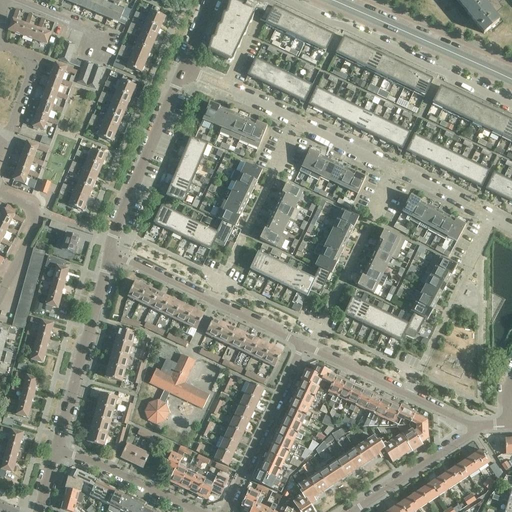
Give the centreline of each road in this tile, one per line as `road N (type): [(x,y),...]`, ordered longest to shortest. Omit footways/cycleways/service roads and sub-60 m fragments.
road 1 (residential): [(280,0),(511,104)]
road 2 (residential): [(57,449),(109,253)]
road 3 (residential): [(109,253),(183,68)]
road 4 (secondary): [(511,79),(331,0)]
road 5 (residential): [(222,511),(306,344)]
road 6 (residential): [(479,425),(310,346)]
road 7 (residential): [(207,511),(57,449)]
road 8 (residential): [(352,511),(479,425)]
road 9 (residential): [(0,44),(32,65),(0,152)]
road 10 (residential): [(0,295),(35,226),(16,200),(0,195)]
road 11 (residential): [(297,118),(183,68)]
